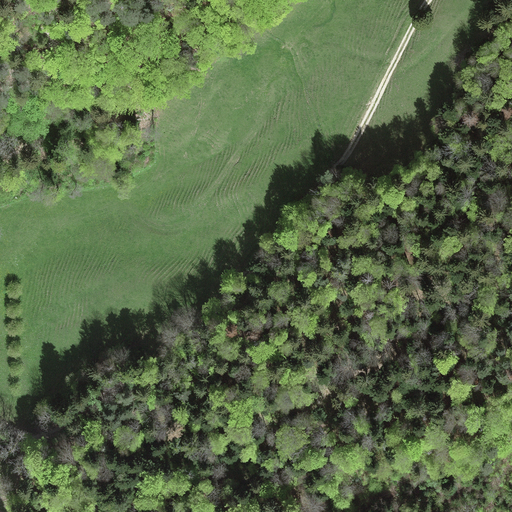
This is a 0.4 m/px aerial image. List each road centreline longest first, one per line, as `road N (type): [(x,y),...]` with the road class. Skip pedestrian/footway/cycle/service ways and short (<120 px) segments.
road 1 (track): [(426,0),(343,157),(190,337),(76,414),(0,421)]
road 2 (track): [(88,406),(128,459),(140,511)]
